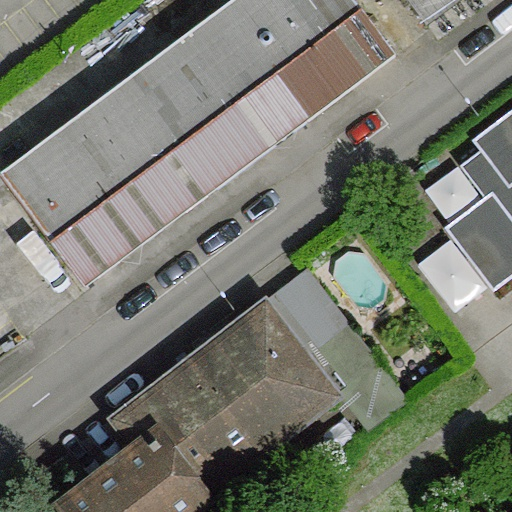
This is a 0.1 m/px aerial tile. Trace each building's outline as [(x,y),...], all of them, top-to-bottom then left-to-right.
[(51,238),(360,6),(355,0),(237,0),(4,175),(51,238)] [(457,0),(414,0),(430,21),(457,0)] [(397,56),(360,6),(51,238),(88,287),(397,56)] [(511,113),(476,141),(484,151),(463,166),(488,199),(450,229),(496,290),(511,277),(511,113)] [(137,446),(59,506),(64,511),(192,511),(381,368),(310,275),(118,422),(137,446)]
